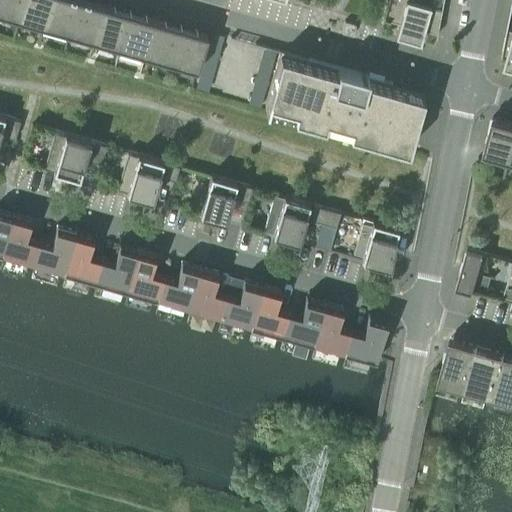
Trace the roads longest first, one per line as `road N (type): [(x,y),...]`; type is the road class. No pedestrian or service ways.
road 1 (residential): [(416,315),(0,195)]
road 2 (residential): [(463,84),(170,0)]
road 3 (residential): [(416,315),(463,84)]
road 4 (residential): [(378,511),(416,315)]
